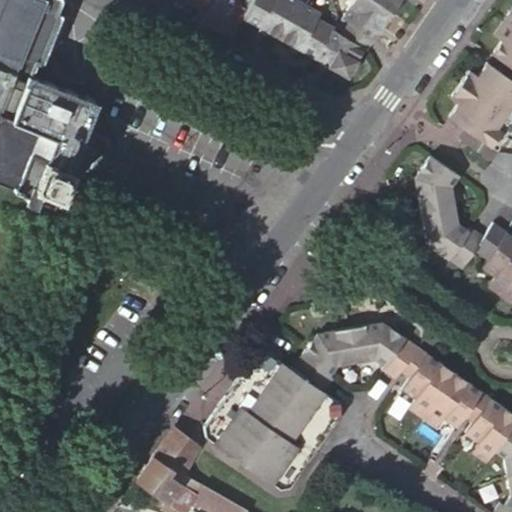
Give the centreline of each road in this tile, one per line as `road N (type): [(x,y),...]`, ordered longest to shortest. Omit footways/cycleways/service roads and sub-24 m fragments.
road 1 (residential): [(90,511),(233,301),(359,135)]
road 2 (unknown): [(268,256),(101,138),(111,97),(149,19)]
road 3 (residential): [(114,0),(359,135)]
road 4 (residential): [(359,135),(454,0)]
